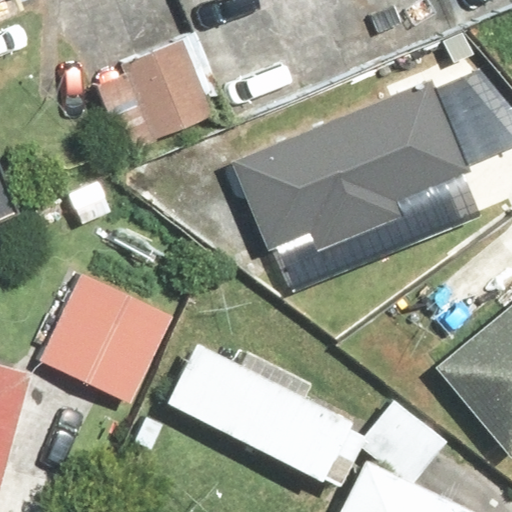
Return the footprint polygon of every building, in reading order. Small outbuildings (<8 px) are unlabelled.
[(191,35),(89,80),(119,151),(222,106),(191,35)] [(425,77),(231,154),(266,241),(306,225),(310,234),(393,202),(388,190),(459,162),(425,77)] [(166,315),(80,274),(38,361),(124,402),(166,315)] [(511,305),(431,374),(509,465),(511,462),(511,305)] [(189,341),(161,399),(332,483),(360,425),(189,341)] [(0,476),(25,381),(0,374),(0,476)] [(390,397),(360,436),(410,475),(441,437),(390,397)] [(450,511),(360,466),(335,511),(450,511)]
